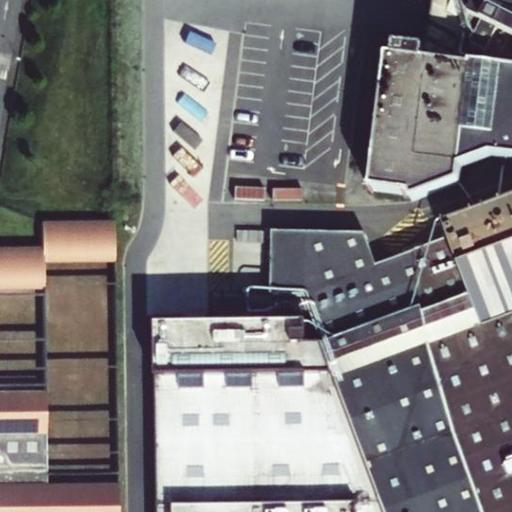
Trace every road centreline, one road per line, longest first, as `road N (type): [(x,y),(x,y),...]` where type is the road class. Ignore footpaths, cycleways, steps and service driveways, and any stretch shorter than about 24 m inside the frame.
road 1 (unknown): [(344,0),(234,114),(193,221),(194,259)]
road 2 (unknown): [(99,511),(89,201)]
